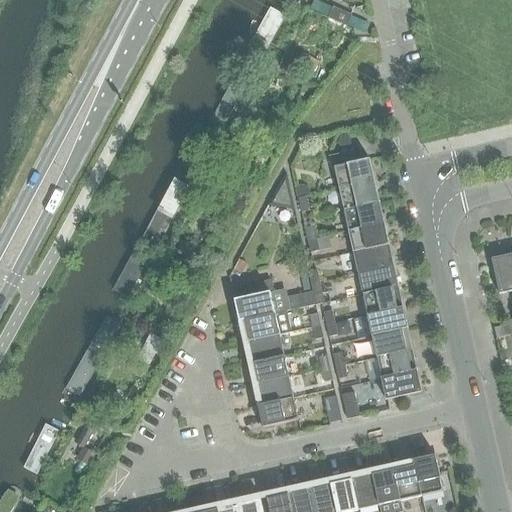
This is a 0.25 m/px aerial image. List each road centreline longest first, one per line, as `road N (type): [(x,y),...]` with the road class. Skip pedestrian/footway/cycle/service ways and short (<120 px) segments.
road 1 (primary): [(0,306),(161,0)]
road 2 (residential): [(470,409),(143,480)]
road 3 (primary): [(130,0),(0,243)]
road 4 (tertiary): [(470,409),(426,211)]
road 5 (residential): [(417,171),(373,0)]
